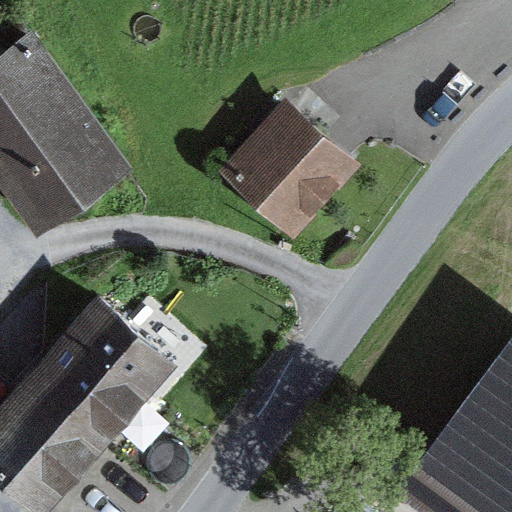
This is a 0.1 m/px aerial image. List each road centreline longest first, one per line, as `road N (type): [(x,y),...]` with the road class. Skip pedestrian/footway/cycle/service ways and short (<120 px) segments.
road 1 (unclassified): [(511,108),(209,511)]
road 2 (track): [(0,246),(151,231),(253,252),(356,308)]
